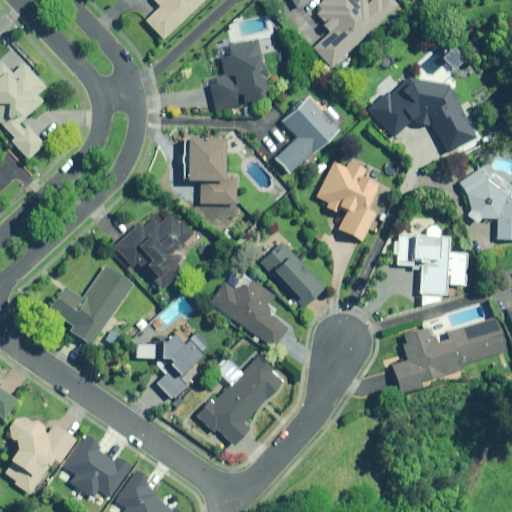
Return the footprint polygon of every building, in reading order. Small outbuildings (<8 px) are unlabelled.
[(205,0),(153,0),(160,7),(145,21),(162,40),(205,0)] [(311,0),(292,0),(297,9),(311,0)] [(313,48),(331,67),(397,6),(392,1),(390,0),(378,0),(369,9),(360,0),(322,0),(317,6),(322,10),(317,15),(324,22),(321,25),(329,33),(313,48)] [(267,92),(258,41),(229,46),(230,57),(220,58),(223,76),(210,79),(215,110),(241,106),(240,103),(260,100),(259,93),(267,92)] [(12,75),(0,62),(0,123),(13,138),(10,141),(27,159),(43,145),(26,127),(22,130),(17,125),(42,102),(36,96),(45,87),(23,64),(12,75)] [(477,136),(449,84),(409,78),(369,111),(391,138),(409,123),(432,126),(446,152),(477,136)] [(287,174),(310,154),(312,156),(340,131),(325,113),(323,115),(309,99),(283,122),(297,139),(274,159),(287,174)] [(222,178),(223,140),(185,140),(184,181),(200,181),(200,204),(236,205),(237,179),(222,178)] [(365,170),(350,162),(346,169),(334,163),(316,197),(328,203),(325,207),(337,213),(340,208),(347,211),(338,229),(362,241),(376,214),(365,208),(377,184),(362,176),(365,170)] [(465,192),(470,211),(467,217),(478,224),(481,218),(497,220),(497,239),(511,240),(511,199),(507,197),(511,191),(511,187),(494,172),(487,180),(473,167),(457,184),(465,192)] [(318,203),(305,186),(296,193),(309,209),(318,203)] [(194,234),(173,212),(157,226),(149,217),(114,249),(131,267),(136,263),(162,291),(183,271),(169,257),(194,234)] [(394,243),(393,255),(397,255),(396,266),(420,266),(419,295),(421,295),(421,307),(441,301),(441,296),(448,296),(448,285),(465,286),(466,254),(449,253),(449,238),(439,237),(439,227),(427,227),(427,237),(399,236),(398,243),(394,243)] [(269,273),(291,297),(286,302),(292,310),(298,304),(303,310),(305,308),(325,289),(283,243),(260,263),(269,273)] [(131,285),(106,267),(83,300),(65,288),(50,311),(72,326),(69,331),(89,345),(131,285)] [(511,274),(489,284),(502,317),(508,315),(511,325),(511,274)] [(267,305),(273,297),(249,280),(244,287),(231,289),(222,283),(207,304),(240,327),(270,351),(287,329),(269,315),(273,310),(267,305)] [(504,352),(495,319),(446,333),(448,340),(431,345),(426,328),(402,335),(409,360),(391,365),(399,393),(420,387),(419,382),(461,370),(459,365),(504,352)] [(195,324),(183,336),(177,331),(172,336),(151,336),(151,343),(134,343),(134,359),(155,359),(154,365),(165,376),(152,388),(170,406),(188,387),(179,378),(202,355),(199,352),(211,340),(195,324)] [(284,381),(258,356),(241,375),(234,368),(224,379),(230,385),(214,402),(211,399),(195,415),(213,432),(216,429),(234,446),(251,429),(244,423),(284,381)] [(0,417),(3,419),(15,401),(0,391),(0,417)] [(31,423),(23,417),(10,438),(16,442),(16,451),(9,461),(12,463),(4,474),(15,482),(13,484),(29,495),(53,459),(60,464),(76,440),(54,425),(48,434),(46,433),(31,423)] [(156,511),(155,504),(86,455),(68,481),(112,511),(156,511)]
